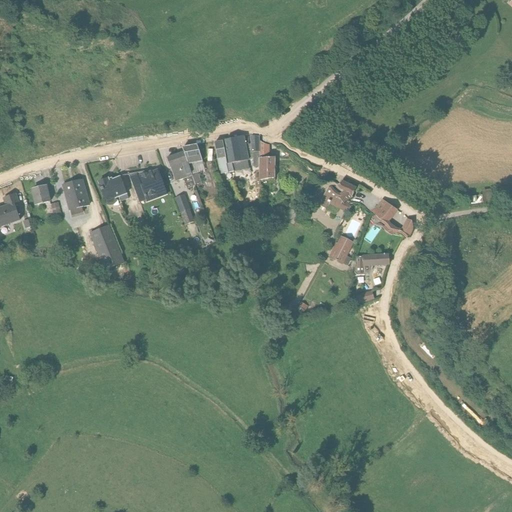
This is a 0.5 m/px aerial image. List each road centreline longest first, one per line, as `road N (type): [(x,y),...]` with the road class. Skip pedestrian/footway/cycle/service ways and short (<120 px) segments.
road 1 (unclassified): [(511,462),(447,411),(392,339),(387,276),(422,204)]
road 2 (residential): [(261,116),(0,178)]
road 3 (unclassified): [(410,0),(261,116)]
road 4 (residential): [(422,204),(261,116)]
